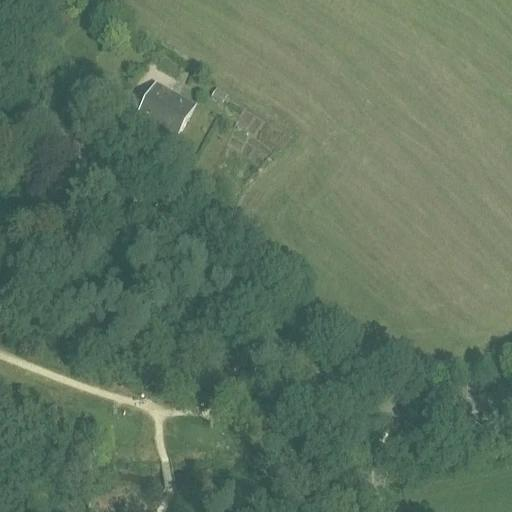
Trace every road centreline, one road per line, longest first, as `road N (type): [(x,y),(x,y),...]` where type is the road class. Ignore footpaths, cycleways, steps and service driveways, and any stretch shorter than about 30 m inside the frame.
road 1 (unclassified): [(309,381),(89,163),(0,100)]
road 2 (unclassified): [(372,491),(309,381)]
